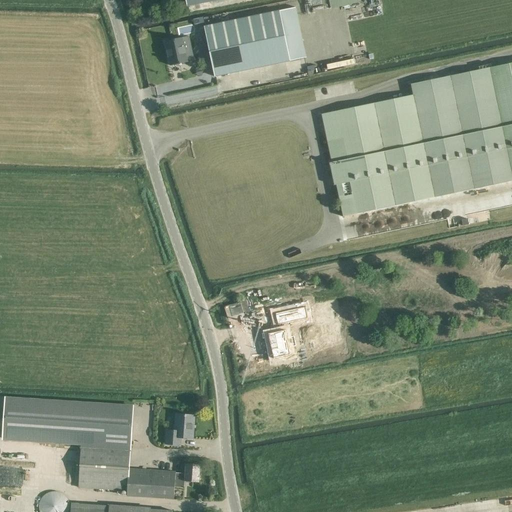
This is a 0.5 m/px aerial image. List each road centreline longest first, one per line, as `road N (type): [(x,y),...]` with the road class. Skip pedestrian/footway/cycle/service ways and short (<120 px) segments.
road 1 (tertiary): [(237,511),(215,351),(108,0)]
road 2 (unknown): [(309,110),(511,54)]
road 3 (unknown): [(511,189),(346,227),(327,217)]
road 4 (unknown): [(146,142),(309,110)]
